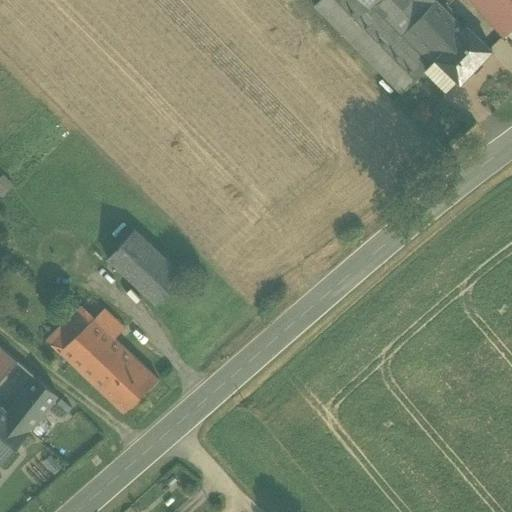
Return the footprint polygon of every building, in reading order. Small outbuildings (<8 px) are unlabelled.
[(327,0),(321,7),(393,92),(416,72),(472,18),(454,0),(327,0)] [(511,0),(483,0),(511,29),(511,0)] [(446,102),(502,49),(472,18),(416,72),(446,102)] [(134,232),(107,260),(157,308),(184,279),(134,232)] [(80,308),(63,326),(77,338),(95,322),(80,308)] [(105,310),(95,322),(113,340),(124,328),(105,310)] [(77,338),(59,354),(123,414),(157,381),(113,340),(95,322),(77,338)] [(59,354),(77,338),(63,326),(45,342),(59,354)] [(0,378),(21,396),(35,378),(0,347),(0,378)] [(0,409),(29,432),(57,397),(35,378),(21,396),(19,398),(12,393),(6,402),(0,409)] [(0,409),(0,461),(4,465),(29,432),(0,409)]
